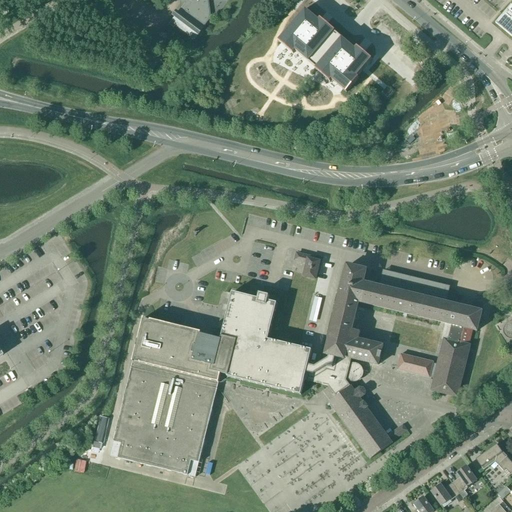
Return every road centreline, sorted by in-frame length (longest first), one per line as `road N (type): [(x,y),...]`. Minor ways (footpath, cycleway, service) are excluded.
road 1 (secondary): [(97,122),(294,174),(366,184),(437,177),(511,149)]
road 2 (secondary): [(511,128),(426,163),(341,169),(97,122)]
road 3 (unclassified): [(363,511),(499,415)]
